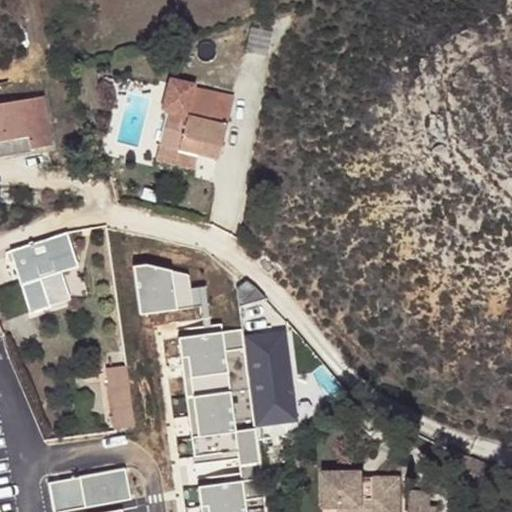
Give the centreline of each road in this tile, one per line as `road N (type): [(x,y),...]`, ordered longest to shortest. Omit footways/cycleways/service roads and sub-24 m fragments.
road 1 (residential): [(0,245),(79,217),(110,215),(215,252),(267,292),(367,402),(466,445)]
road 2 (unknown): [(0,245),(59,511)]
